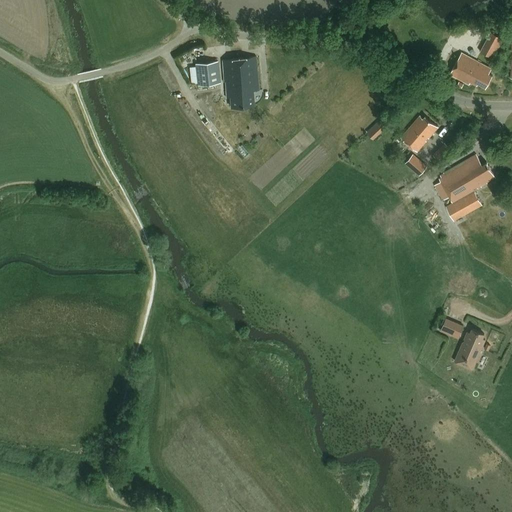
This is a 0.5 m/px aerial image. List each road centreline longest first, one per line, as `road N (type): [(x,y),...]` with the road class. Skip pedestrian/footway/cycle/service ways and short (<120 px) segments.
road 1 (track): [(60,82),(143,240),(150,269),(102,486),(142,511)]
road 2 (unclassified): [(511,106),(456,100),(345,42),(256,38),(197,23)]
road 3 (unclassified): [(77,79),(147,58),(197,23)]
